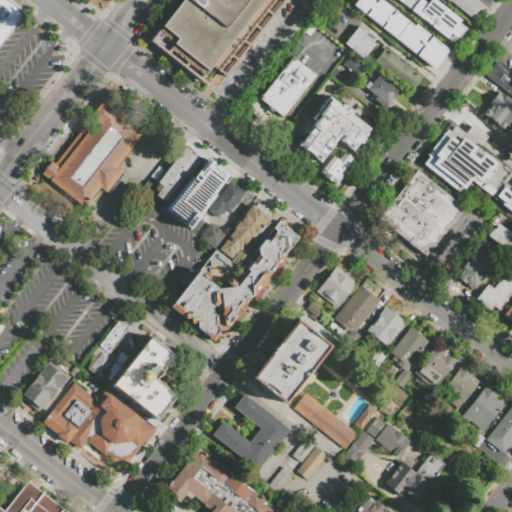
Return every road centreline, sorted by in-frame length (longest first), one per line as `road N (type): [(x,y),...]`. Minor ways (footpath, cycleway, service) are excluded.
road 1 (residential): [(226,374),(511,6)]
road 2 (residential): [(208,127),(511,367)]
road 3 (residential): [(0,194),(226,374)]
road 4 (residential): [(148,471),(226,374)]
